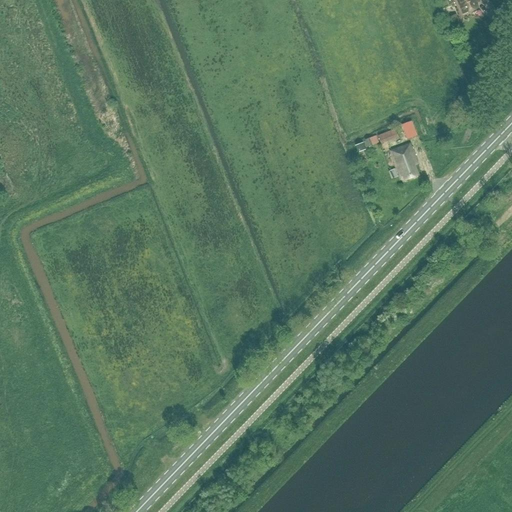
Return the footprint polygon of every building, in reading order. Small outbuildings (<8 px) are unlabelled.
[(478,8),(474,0),(457,0),(463,14),(478,8)] [(449,26),(457,22),(453,14),(444,18),(449,26)] [(412,119),(397,124),(403,141),(419,136),(412,119)] [(395,129),(378,135),(381,144),(399,137),(395,129)] [(361,138),(362,147),(375,144),(374,136),(361,138)] [(360,142),(352,144),(354,151),(362,148),(360,142)] [(419,175),(415,165),(418,164),(410,144),(390,151),(398,172),(401,171),(405,180),(419,175)]
